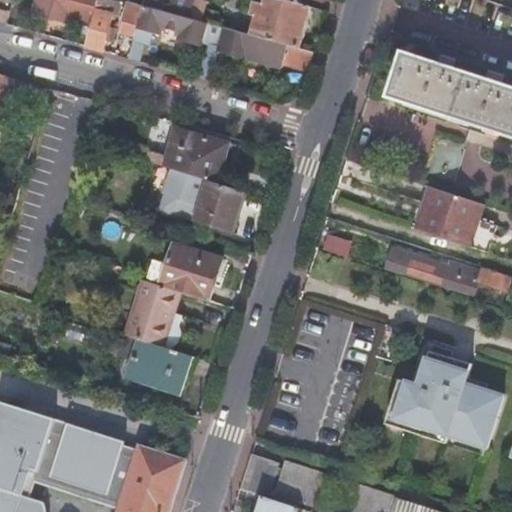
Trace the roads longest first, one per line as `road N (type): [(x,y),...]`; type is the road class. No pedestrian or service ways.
road 1 (tertiary): [(199,511),(320,140)]
road 2 (residential): [(320,140),(0,54)]
road 3 (tertiary): [(320,140),(364,0)]
